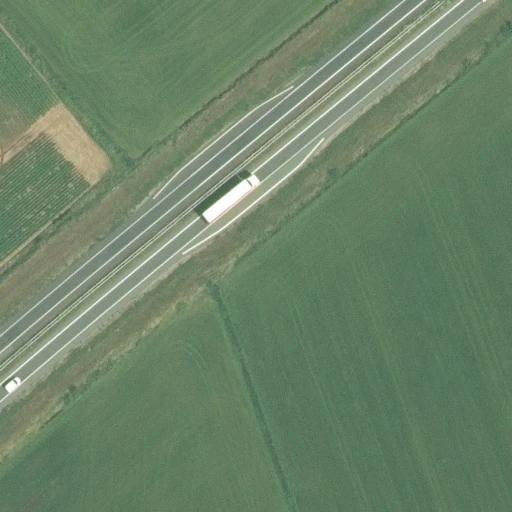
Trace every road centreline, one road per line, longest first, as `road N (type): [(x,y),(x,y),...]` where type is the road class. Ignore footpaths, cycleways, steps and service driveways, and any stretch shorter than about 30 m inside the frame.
road 1 (trunk): [(0,397),(476,0)]
road 2 (trunk): [(415,0),(0,348)]
